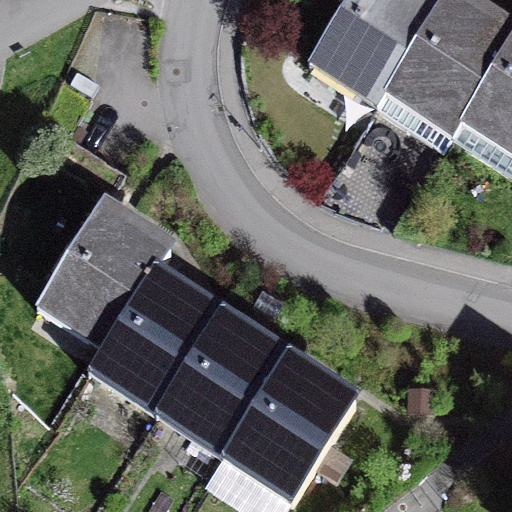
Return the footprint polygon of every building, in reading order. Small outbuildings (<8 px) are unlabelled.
[(387,101),(441,16),(415,0),(356,0),(319,58),(387,101)] [(441,16),(387,101),(378,115),(445,157),(453,144),(511,52),(511,43),(449,3),(441,16)] [(511,52),(453,144),(511,181),(511,52)] [(122,183),(70,150),(39,199),(91,232),(101,217),(122,183)] [(114,344),(153,284),(168,260),(101,217),(91,232),(47,301),(114,344)] [(219,326),(153,284),(114,344),(99,368),(165,411),(219,326)] [(219,326),(165,411),(233,453),(286,368),(219,326)] [(286,368),(233,453),(300,496),(354,411),(286,368)]
